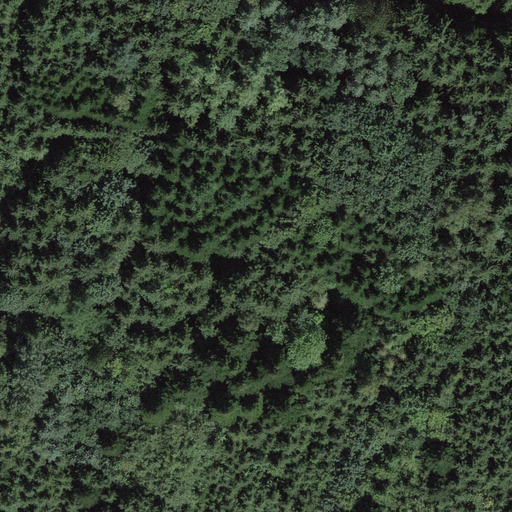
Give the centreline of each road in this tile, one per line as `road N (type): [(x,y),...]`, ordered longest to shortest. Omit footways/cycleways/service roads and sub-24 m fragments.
road 1 (track): [(308,511),(216,415),(36,306),(0,298)]
road 2 (track): [(368,0),(426,58),(511,115)]
